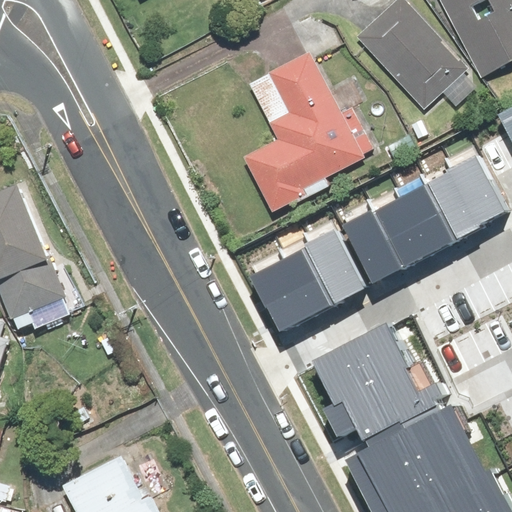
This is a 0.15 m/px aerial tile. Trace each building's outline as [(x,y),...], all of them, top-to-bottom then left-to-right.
[(449,101),(445,97),(475,69),(412,0),(401,0),(363,35),(416,94),(409,100),(427,120),(449,101)] [(511,0),(443,0),(482,77),(511,61),(511,0)] [(333,90),(315,51),(254,79),(282,140),(251,154),(277,210),(333,184),(330,176),(380,153),(358,105),(366,101),(356,80),(333,90)] [(511,108),(502,114),(511,133),(511,108)] [(414,133),(390,145),(398,160),(421,149),(414,133)] [(286,260),(260,274),(284,320),(498,210),(474,164),(375,215),(370,204),(281,250),(286,260)] [(77,307),(25,181),(0,191),(0,271),(23,329),(77,307)] [(0,377),(3,378),(14,336),(9,335),(12,322),(0,318),(0,377)] [(369,433),(359,435),(366,448),(344,460),(371,511),(511,511),(511,495),(462,402),(442,412),(393,318),(326,353),(369,433)] [(0,453),(9,422),(0,419),(0,453)] [(168,511),(136,449),(70,483),(84,511),(168,511)] [(20,486),(0,481),(0,498),(16,502),(20,486)] [(31,511),(32,511),(0,503),(0,511),(31,511)]
